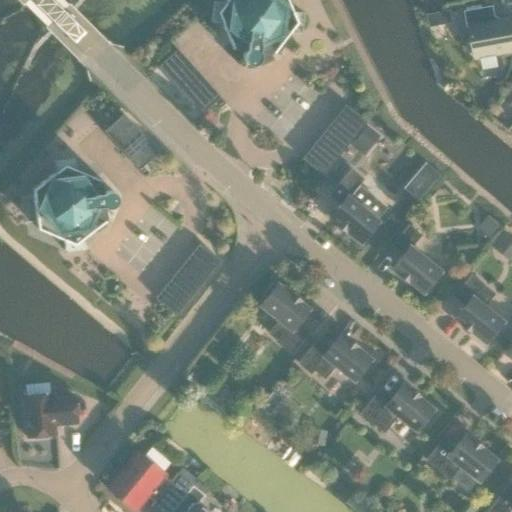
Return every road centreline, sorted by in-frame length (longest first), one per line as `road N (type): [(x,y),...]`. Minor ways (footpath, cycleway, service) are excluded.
road 1 (residential): [(57,496),(278,219)]
road 2 (residential): [(278,219),(212,171),(45,0)]
road 3 (residential): [(511,405),(278,219)]
